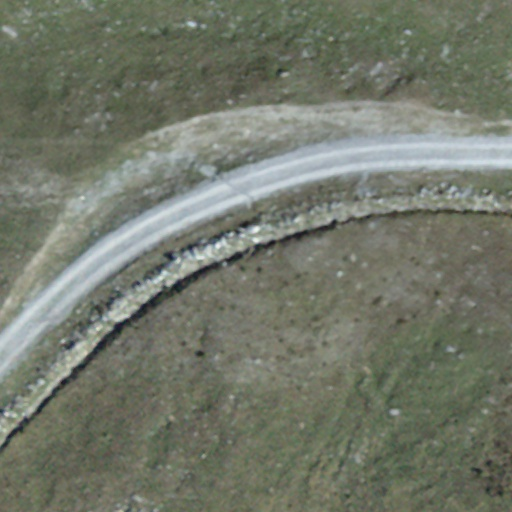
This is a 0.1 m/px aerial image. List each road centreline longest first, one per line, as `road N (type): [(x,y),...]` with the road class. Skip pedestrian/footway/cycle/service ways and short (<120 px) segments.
road 1 (track): [(511,155),(393,153),(292,166),(204,198),(129,237),(57,292),(0,355)]
road 2 (track): [(129,237),(0,203)]
